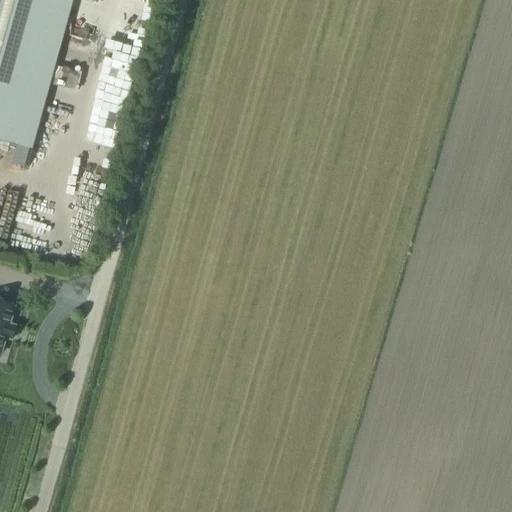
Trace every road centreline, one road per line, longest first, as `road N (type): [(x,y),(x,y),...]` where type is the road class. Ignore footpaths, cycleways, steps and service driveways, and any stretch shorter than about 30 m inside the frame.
road 1 (track): [(105,274),(182,0)]
road 2 (unclassified): [(39,511),(105,274)]
road 3 (unknown): [(0,177),(28,180),(55,163),(109,0)]
